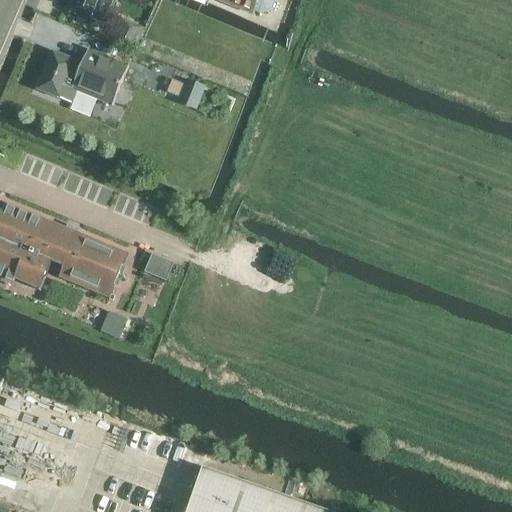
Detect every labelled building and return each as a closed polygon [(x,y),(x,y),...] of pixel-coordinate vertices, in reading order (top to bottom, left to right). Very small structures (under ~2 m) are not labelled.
[(103,27),(114,0),(76,0),(70,14),(93,24),(94,23),(103,27)] [(211,0),(253,18),(255,14),(261,16),(268,16),(274,11),(276,5),(275,0),(211,0)] [(83,67),(54,54),(38,92),(71,106),(76,93),(113,108),(129,70),(89,53),(83,67)] [(188,81),(179,104),(196,110),(205,88),(188,81)] [(59,279),(109,300),(128,254),(6,203),(0,217),(0,275),(40,292),(53,263),(64,268),(59,279)] [(153,255),(145,274),(167,283),(174,264),(153,255)] [(323,511),(204,470),(188,511),(323,511)]
